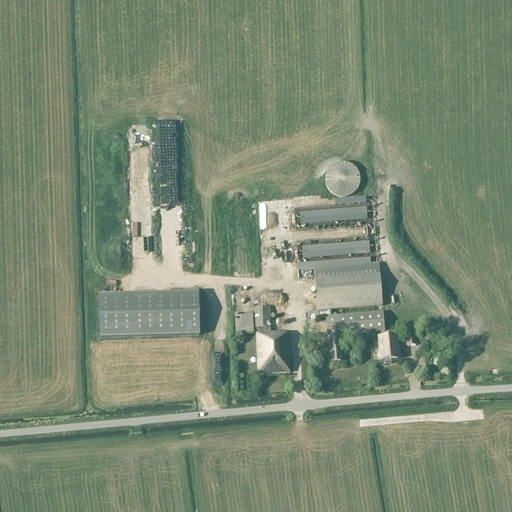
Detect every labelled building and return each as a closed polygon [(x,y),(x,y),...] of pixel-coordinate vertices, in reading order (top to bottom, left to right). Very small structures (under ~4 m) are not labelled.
[(359,184),(360,181),(359,177),(358,174),(357,171),(354,168),(353,166),(350,165),(347,163),(343,163),(340,163),(336,164),(332,165),(330,167),(327,170),(326,174),(325,177),(324,180),(324,183),(325,187),(326,189),(329,192),(331,194),(333,196),(336,197),(340,198),(344,198),(347,197),(350,196),(353,194),(356,192),(358,188),(359,184)] [(279,254),(269,253),(268,263),(277,264),(279,254)] [(332,318),(332,312),(382,307),(379,265),(314,270),(318,319),(332,318)] [(191,298),(91,303),(93,343),(193,338),(191,298)] [(255,310),(255,317),(255,328),(256,334),(276,333),(276,323),(271,323),(270,309),(255,310)] [(326,319),(327,339),(342,337),(381,334),(385,334),(384,314),(332,318),(326,319)] [(255,328),(255,317),(234,317),(235,335),(256,335),(256,334),(255,328)] [(407,348),(417,347),(415,332),(406,333),(407,348)] [(256,334),(256,335),(257,375),(290,374),(289,335),(277,335),(276,333),(256,334)] [(342,337),(327,339),(329,364),(344,363),(342,337)] [(393,337),(382,339),(381,339),(382,353),(380,353),(381,362),(383,362),(383,364),(385,366),(391,365),(392,363),(392,361),(400,361),(398,337),(393,337)]
